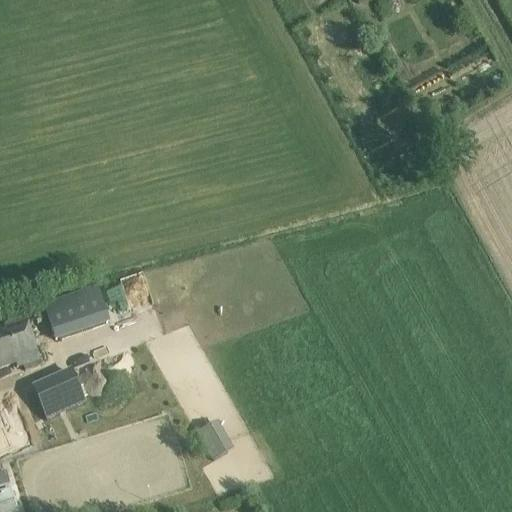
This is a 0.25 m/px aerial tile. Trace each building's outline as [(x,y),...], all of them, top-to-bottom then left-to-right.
[(97,289),(46,308),(59,341),(109,322),(97,289)] [(0,321),(0,367),(14,362),(18,370),(42,360),(37,349),(24,316),(22,312),(0,321)] [(72,374),(33,391),(46,421),(84,404),(72,374)] [(0,417),(0,453),(13,447),(0,417)] [(212,423),(196,429),(208,458),(228,450),(221,432),(216,433),(212,423)]
